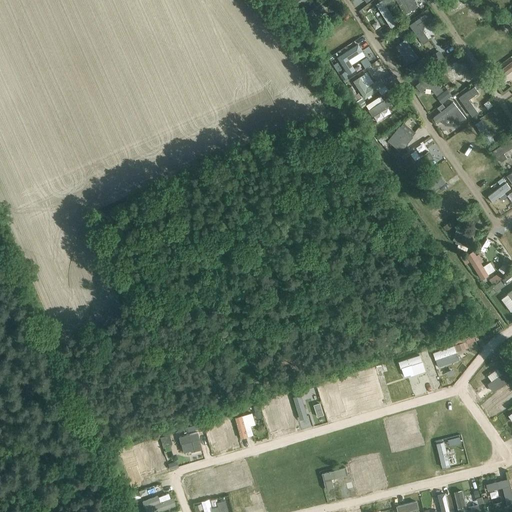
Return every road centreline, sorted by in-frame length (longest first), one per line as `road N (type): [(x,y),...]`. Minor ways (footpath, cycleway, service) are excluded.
road 1 (track): [(0,239),(118,511)]
road 2 (residential): [(457,387),(174,475)]
road 3 (residential): [(345,0),(493,222),(511,212)]
road 4 (residential): [(307,511),(511,462)]
road 5 (residential): [(432,0),(511,114)]
